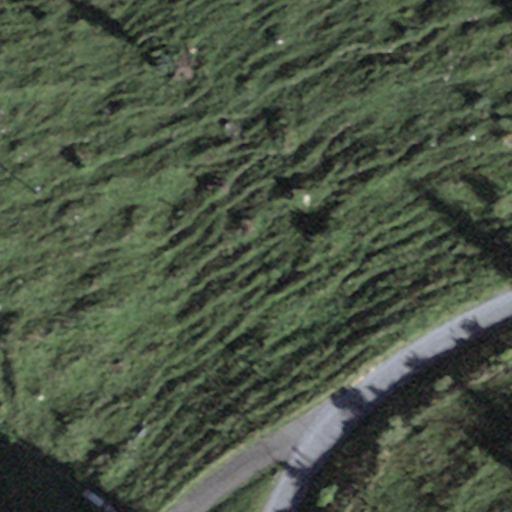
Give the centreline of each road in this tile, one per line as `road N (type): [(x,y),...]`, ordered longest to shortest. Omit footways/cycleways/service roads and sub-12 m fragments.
road 1 (track): [(279,511),(316,446),(375,384),(511,303)]
road 2 (track): [(189,511),(280,448),(316,446)]
